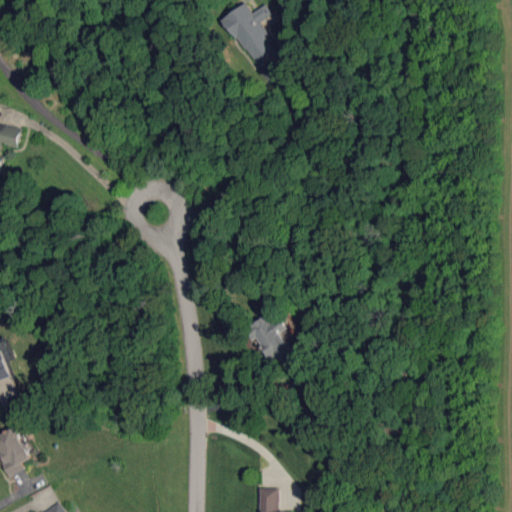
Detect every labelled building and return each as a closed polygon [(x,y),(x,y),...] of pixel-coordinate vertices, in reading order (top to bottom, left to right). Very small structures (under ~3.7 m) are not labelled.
[(254,12),(248,3),(226,17),(256,64),(276,50),(266,35),(268,33),(261,22),(274,14),(267,4),(254,12)] [(24,128),(0,122),(0,180),(5,156),(2,155),(4,143),(19,147),(24,128)] [(284,333),(290,329),(284,317),(275,322),(271,315),(248,328),(255,340),(259,337),(273,360),(275,359),(284,375),(302,364),(284,333)] [(0,380),(14,376),(8,360),(15,357),(8,338),(0,340),(0,380)] [(0,435),(0,450),(13,476),(27,469),(24,462),(33,458),(17,427),(0,435)] [(262,511),(293,511),(294,511),(279,511),(279,488),(262,487),(262,511)] [(70,511),(63,501),(46,511),(70,511)]
